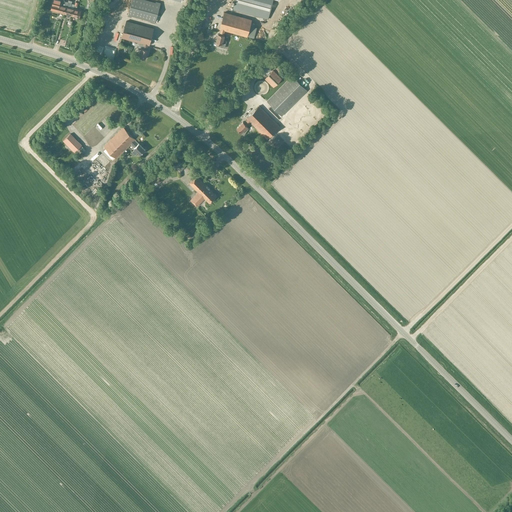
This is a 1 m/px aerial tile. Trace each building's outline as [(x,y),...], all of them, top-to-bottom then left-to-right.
[(58,12),(61,0),(60,0),(60,4),(53,2),(51,10),(58,12)] [(68,2),(64,0),(63,0),(61,0),(58,12),(65,14),(68,2)] [(74,8),(69,7),(71,1),(69,0),(68,2),(65,14),(72,16),(74,8)] [(155,23),(160,2),(151,0),(131,0),(128,16),(155,23)] [(235,0),(232,10),(268,19),(272,0),(235,0)] [(74,8),(72,16),(79,18),(80,14),(83,15),(84,11),(81,11),(81,10),(76,9),(78,3),(75,2),(74,8)] [(223,40),(224,36),(223,35),(225,31),(247,37),(251,20),(224,12),(219,29),(220,30),(219,34),(218,34),(216,43),(219,44),(218,47),(224,48),(226,41),(223,40)] [(141,49),(139,57),(145,59),(148,50),(146,50),(148,45),(149,45),(153,28),(126,21),(121,38),(139,43),(138,48),(141,49)] [(273,88),(282,79),(273,70),(264,79),(273,88)] [(292,76),(267,101),(281,116),(307,91),(292,76)] [(266,138),(279,126),(259,106),(246,118),(247,119),(244,123),(243,122),(236,128),(241,133),(244,135),(245,135),(244,134),(248,128),(247,127),(247,126),(250,122),(266,138)] [(141,154),(145,150),(139,143),(138,144),(134,140),(135,139),(123,127),(104,146),(117,158),(131,143),(135,147),(134,148),(135,148),(131,152),(135,155),(138,152),(141,154)] [(74,153),(82,145),(70,134),(63,141),(74,153)] [(167,178),(169,176),(163,170),(151,181),(156,186),(166,177),(167,178)] [(209,203),(216,196),(196,176),(189,183),(198,192),(190,200),(196,207),(204,199),(209,203)]
